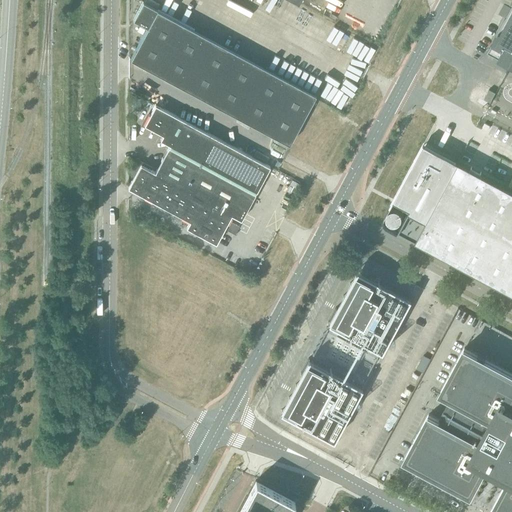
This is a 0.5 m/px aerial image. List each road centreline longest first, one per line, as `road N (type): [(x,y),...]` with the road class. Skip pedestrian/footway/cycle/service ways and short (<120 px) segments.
road 1 (unclassified): [(109,355),(110,0)]
road 2 (tertiary): [(334,211),(448,0)]
road 3 (tertiary): [(227,410),(334,211)]
road 4 (unclassified): [(334,211),(511,306)]
road 5 (unclassified): [(109,355),(107,370),(121,390),(213,435)]
road 6 (unclassified): [(218,426),(133,382),(109,355)]
